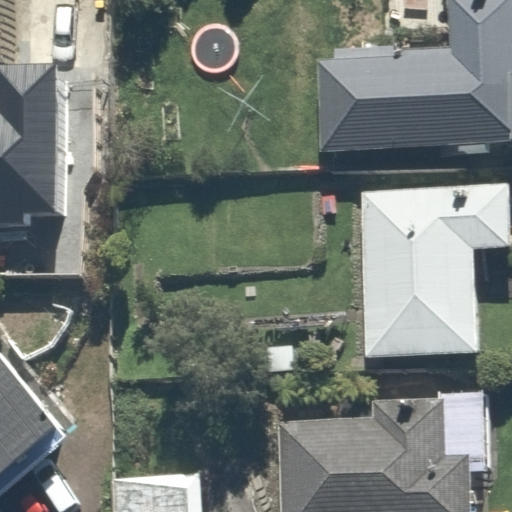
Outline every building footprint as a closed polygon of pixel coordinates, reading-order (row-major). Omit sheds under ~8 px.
[(58,0),(0,0),(0,63),(58,64),(58,0)] [(457,52),(328,55),(331,165),(511,160),(511,10),(457,12),(457,52)] [(24,124),(0,122),(0,230),(87,237),(97,86),(27,81),(24,124)] [(511,188),(370,194),(377,367),(495,362),(491,267),(511,266),(511,188)] [(0,511),(6,511),(96,442),(8,331),(0,336),(0,511)] [(499,511),(491,393),(383,401),(385,418),(289,425),(295,511),(499,511)] [(221,511),(219,467),(119,472),(120,511),(221,511)]
